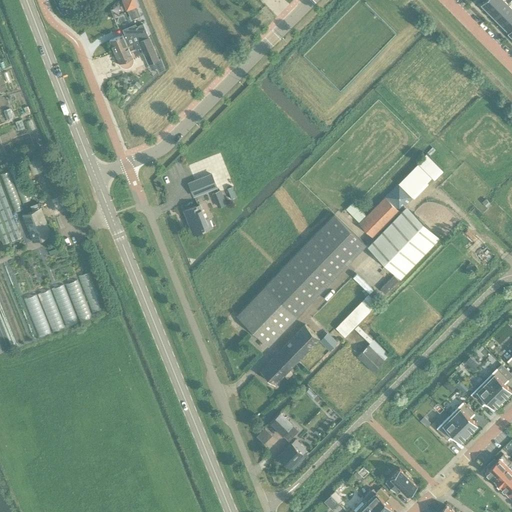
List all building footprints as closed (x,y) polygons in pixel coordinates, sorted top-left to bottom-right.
[(134,0),(122,0),(126,11),(129,10),(130,13),(137,10),(136,7),(137,7),(134,0)] [(483,0),(481,3),(488,10),(498,0),(483,0)] [(498,0),(488,10),(494,17),(508,4),(504,0),(498,0)] [(494,17),(501,24),(511,13),(511,7),(508,4),(494,17)] [(511,13),(501,24),(508,31),(511,27),(511,13)] [(123,35),(110,40),(115,51),(128,46),(133,43),(148,37),(143,24),(130,29),(133,35),(127,37),(125,34),(123,35)] [(132,57),(143,52),(148,63),(158,59),(149,37),(148,37),(133,43),(136,49),(130,52),(128,46),(115,51),(119,62),(120,64),(122,66),(124,66),(127,66),(130,65),(132,63),(133,61),(133,59),(132,57)] [(37,158),(30,161),(34,171),(42,168),(37,158)] [(399,210),(413,197),(432,177),(418,164),(400,183),(399,182),(385,196),(399,210)] [(194,196),(216,187),(211,174),(189,183),(194,196)] [(0,235),(3,244),(22,237),(0,180),(0,235)] [(399,210),(385,196),(366,215),(359,222),(358,223),(374,237),(400,211),(399,210)] [(224,197),(216,201),(218,205),(226,202),(224,197)] [(359,222),(366,215),(361,210),(353,201),(345,208),(359,222)] [(196,233),(212,227),(208,218),(206,219),(200,204),(184,211),(189,222),(191,221),(196,233)] [(41,206),(22,214),(33,241),(52,234),(41,206)] [(375,253),(400,278),(439,237),(414,213),(375,253)] [(334,214),(237,315),(269,345),(366,245),(334,214)] [(385,294),(398,280),(393,275),(380,289),(385,294)] [(344,335),(361,317),(377,301),(369,294),(336,328),(344,335)] [(292,372),(289,370),(320,338),(305,324),(261,369),(276,383),(284,374),(288,377),(292,372)] [(373,339),(373,340),(358,325),(354,328),(370,343),(357,356),(373,371),(384,360),(389,355),(373,339)] [(330,334),(328,332),(320,340),(330,350),(338,341),(330,334)] [(484,380),(503,400),(508,394),(507,394),(511,390),(505,383),(509,379),(497,367),(484,380)] [(10,376),(9,383),(19,385),(18,391),(28,392),(30,379),(10,376)] [(498,405),(503,400),(484,380),(470,394),(482,406),(486,401),(493,408),(497,404),(498,405)] [(450,414),(469,434),(474,428),(477,424),(471,417),(475,413),(463,401),(450,414)] [(293,425),(294,424),(281,411),(269,423),(282,436),(283,435),(289,441),(299,430),(293,425)] [(464,439),(469,434),(450,414),(436,428),(448,439),(452,435),(459,442),(463,438),(464,439)] [(50,424),(30,424),(30,434),(50,434),(50,424)] [(278,456),(289,467),(306,450),(295,439),(278,456)] [(484,472),(492,479),(507,464),(508,465),(511,462),(503,453),(484,472)] [(63,464),(52,466),(56,484),(66,482),(63,464)] [(511,468),(508,465),(507,464),(492,479),(500,487),(511,475),(511,468)] [(410,493),(411,494),(416,489),(415,488),(417,485),(412,480),(412,479),(406,473),(405,473),(400,468),(385,482),(395,492),(399,487),(407,495),(410,493)] [(511,475),(500,487),(508,495),(511,490),(511,475)] [(363,497),(378,511),(390,511),(393,509),(385,501),(390,497),(380,487),(376,491),(372,488),(363,497)] [(334,490),(330,494),(332,497),(338,503),(343,498),(334,490)] [(378,511),(363,497),(350,510),(351,511),(378,511)]
